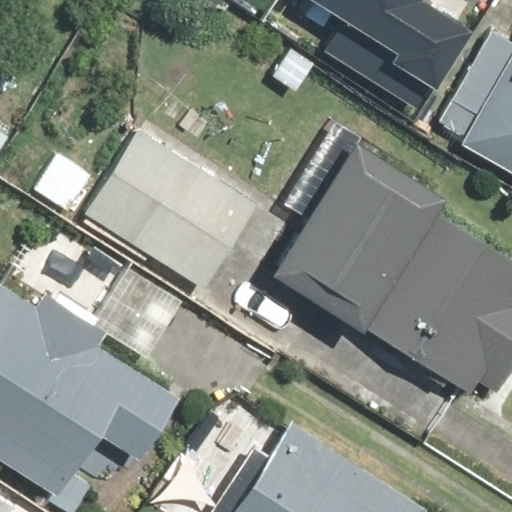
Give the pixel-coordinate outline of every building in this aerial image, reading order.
[(268,0),(267,2),(415,80),(452,13),(427,0),(268,0)] [(511,29),(505,42),(483,30),(424,137),(511,184),(511,29)] [(102,175),(59,149),(34,192),(198,290),(257,191),(136,119),(102,175)] [(511,258),(322,145),(243,275),(450,398),(461,380),(488,396),(511,356),(511,258)] [(0,295),(0,471),(37,495),(75,436),(120,465),(163,400),(85,349),(91,340),(26,298),(20,308),(0,295)] [(271,420),(211,511),(409,511),(411,510),(271,420)]
